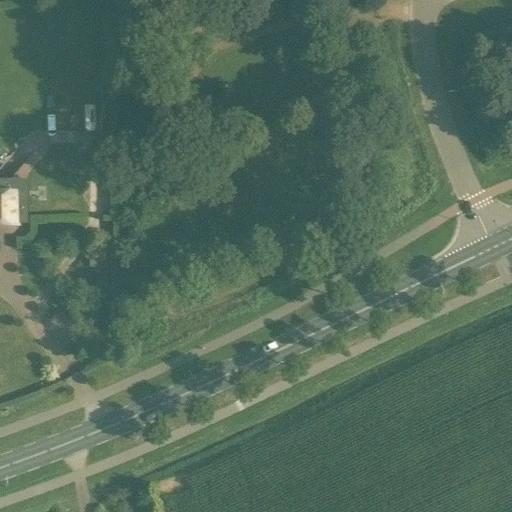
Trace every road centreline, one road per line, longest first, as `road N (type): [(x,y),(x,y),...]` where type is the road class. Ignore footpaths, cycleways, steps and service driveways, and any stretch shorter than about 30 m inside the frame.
road 1 (secondary): [(0,468),(62,447),(494,245)]
road 2 (unclassified): [(494,245),(444,141),(423,58),(420,0)]
